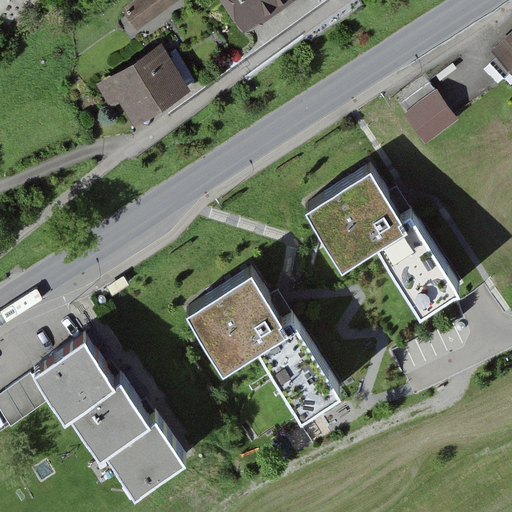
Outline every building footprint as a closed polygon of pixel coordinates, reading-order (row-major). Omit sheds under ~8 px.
[(140,0),(124,12),(138,30),(179,0),(140,0)] [(221,0),(243,31),(288,0),(221,0)] [(511,35),(492,52),(511,74),(511,35)] [(159,45),(99,81),(127,126),(187,90),(159,45)] [(403,111),(421,136),(451,114),(433,89),(403,111)] [(365,160),(301,202),(325,238),(337,230),(346,244),(367,230),(408,291),(427,279),(436,292),(456,279),(406,204),(398,209),(365,160)] [(336,383),(287,308),(278,313),(246,263),(180,306),(204,344),(219,334),(228,347),(248,335),(288,396),(309,382),(317,395),(336,383)] [(107,380),(81,338),(27,372),(54,415),(62,410),(91,457),(99,452),(125,493),(182,458),(152,411),(142,418),(115,375),(107,380)]
